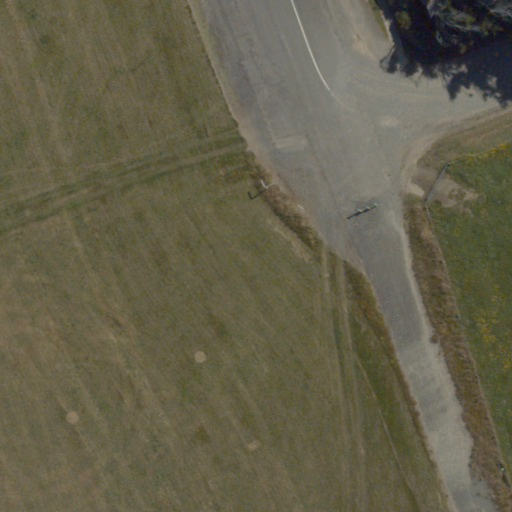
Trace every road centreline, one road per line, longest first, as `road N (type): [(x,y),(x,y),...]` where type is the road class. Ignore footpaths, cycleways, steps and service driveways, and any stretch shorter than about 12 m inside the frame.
road 1 (unclassified): [(472,511),(343,144)]
road 2 (residential): [(343,144),(511,79)]
road 3 (residential): [(291,0),(343,144)]
